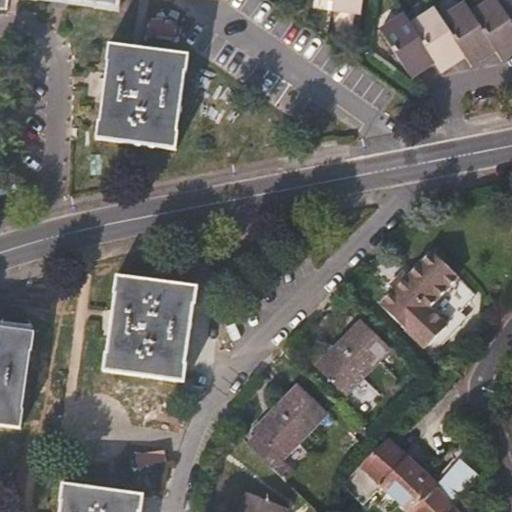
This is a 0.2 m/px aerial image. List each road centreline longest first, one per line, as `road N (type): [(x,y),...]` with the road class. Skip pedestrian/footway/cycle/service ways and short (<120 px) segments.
road 1 (residential): [(411,165),(414,179),(245,366),(201,438),(177,511)]
road 2 (secondary): [(56,236),(411,165)]
road 3 (residential): [(56,236),(45,198),(59,64),(41,36),(0,35)]
road 4 (residential): [(511,495),(483,384),(511,337)]
